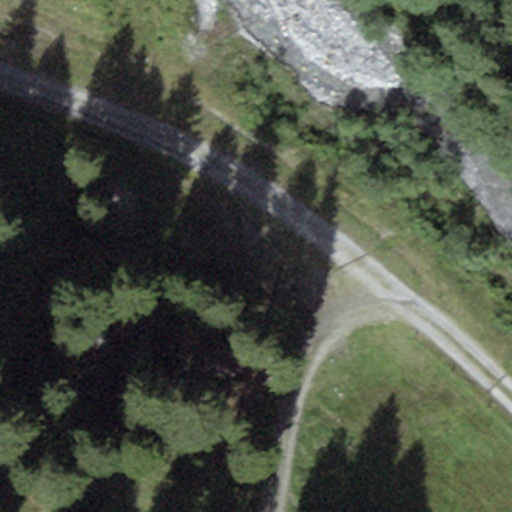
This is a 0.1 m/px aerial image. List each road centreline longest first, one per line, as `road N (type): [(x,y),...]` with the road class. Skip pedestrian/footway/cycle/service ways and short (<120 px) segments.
road 1 (track): [(511,416),(377,281),(200,151),(0,71)]
road 2 (track): [(377,281),(320,339),(290,409),(271,511)]
